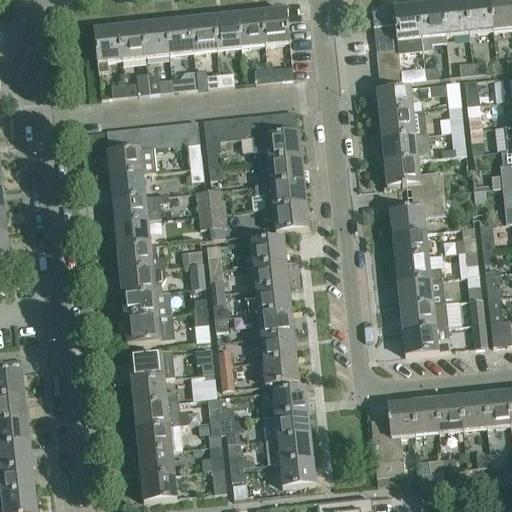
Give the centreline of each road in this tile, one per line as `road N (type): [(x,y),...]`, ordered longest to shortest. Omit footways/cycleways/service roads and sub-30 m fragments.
road 1 (residential): [(511,357),(362,366),(328,96)]
road 2 (residential): [(79,511),(37,125)]
road 3 (residential): [(37,125),(328,96)]
